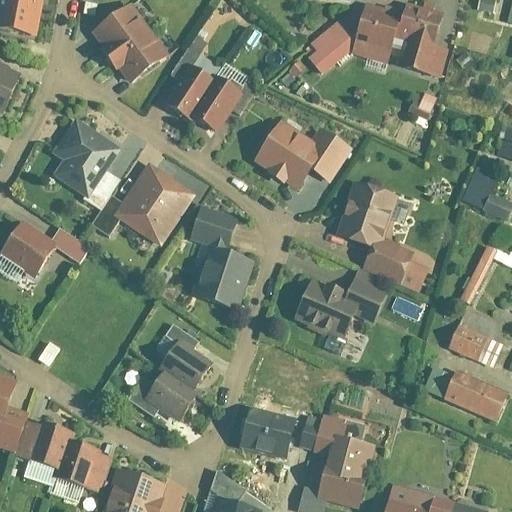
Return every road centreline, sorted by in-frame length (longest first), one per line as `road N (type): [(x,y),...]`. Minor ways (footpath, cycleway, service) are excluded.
road 1 (residential): [(0,352),(145,453),(170,458),(209,449),(280,251),(282,231),(272,218)]
road 2 (residential): [(272,218),(59,70)]
road 3 (residential): [(59,70),(0,187)]
